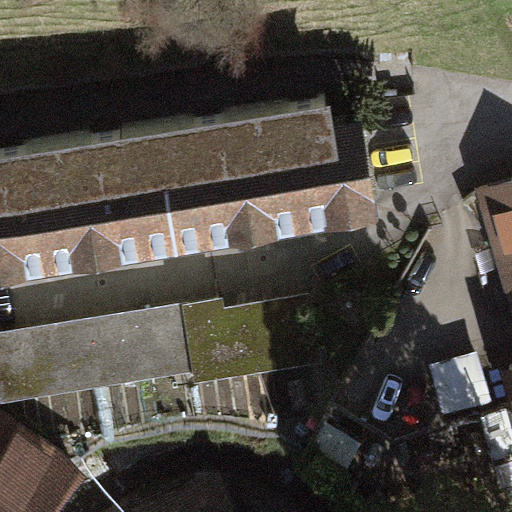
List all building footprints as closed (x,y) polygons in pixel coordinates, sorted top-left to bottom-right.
[(342,110),(338,86),(265,99),(286,219),(386,201),(369,105),(342,110)] [(265,99),(169,116),(190,236),(286,219),(265,99)] [(169,116),(69,132),(88,252),(190,236),(169,116)] [(69,132),(0,142),(0,265),(88,252),(69,132)] [(511,175),(476,186),(511,309),(511,175)] [(226,294),(0,331),(0,382),(3,399),(195,367),(197,379),(325,358),(314,290),(228,304),(226,294)] [(433,368),(447,418),(494,405),(480,355),(433,368)] [(511,361),(499,365),(511,411),(511,361)] [(0,407),(0,511),(47,511),(86,463),(0,407)] [(246,511),(222,464),(127,511),(246,511)]
